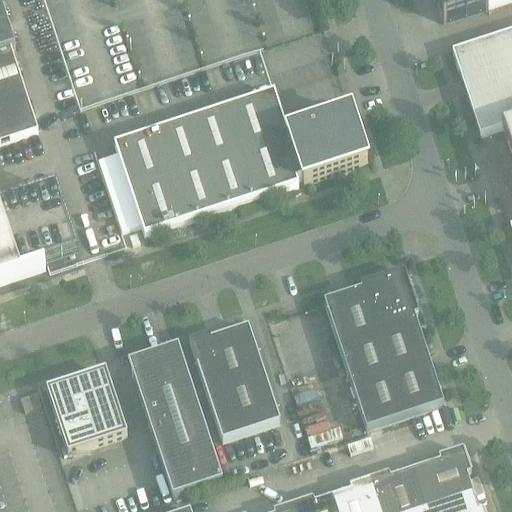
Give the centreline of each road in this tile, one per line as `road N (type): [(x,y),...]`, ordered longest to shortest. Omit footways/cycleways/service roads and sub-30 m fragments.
road 1 (unclassified): [(0,352),(434,207)]
road 2 (unclassified): [(511,418),(434,207)]
road 3 (unclassified): [(434,207),(371,0)]
